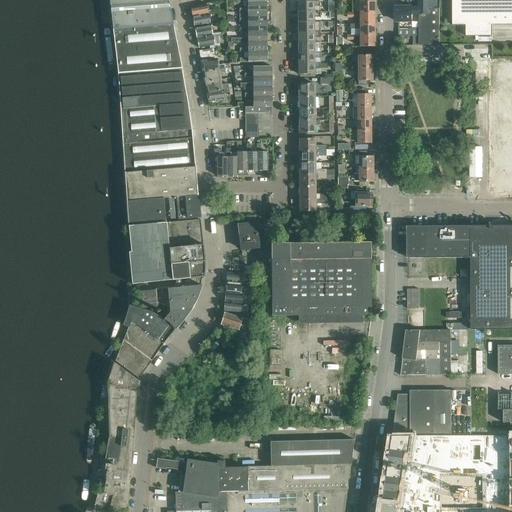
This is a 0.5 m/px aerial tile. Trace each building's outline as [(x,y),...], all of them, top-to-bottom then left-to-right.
[(110,0),(115,36),(174,29),(168,1),(167,0),(110,0)] [(359,0),(359,13),(375,13),(374,1),(373,1),(372,0),(359,0)] [(408,0),(409,7),(395,7),(396,21),(412,21),(412,14),(419,14),(419,45),(439,45),(439,8),(437,8),(437,1),(419,1),(418,0),(408,0)] [(486,35),(486,25),(492,25),(493,25),(505,25),(506,25),(511,24),(511,0),(452,0),(453,0),(453,1),(453,13),(453,14),(453,25),(465,25),(465,35),(465,36),(478,36),(492,36),(493,36),(493,35),(492,35),(486,35)] [(239,12),(247,12),(266,12),(266,1),(247,1),(247,8),(239,8),(239,12)] [(298,2),(298,12),(314,12),(314,7),(320,7),(320,1),(298,2)] [(191,7),(192,17),(208,14),(206,4),(191,7)] [(239,22),(248,22),(267,22),(266,12),(247,12),(248,18),(239,18),(239,22)] [(298,12),(298,22),(314,22),(314,17),(320,17),(320,12),(314,12),(298,12)] [(359,13),(360,24),(375,24),(375,13),(359,13)] [(208,14),(192,17),(194,26),(210,23),(208,14)] [(239,32),(248,32),(267,32),(267,22),(248,22),(248,28),(239,28),(239,32)] [(298,22),(298,32),(314,32),(314,27),(320,27),(320,22),(314,22),(298,22)] [(360,35),(375,35),(375,24),(360,24),(351,24),(351,29),(360,28),(360,35)] [(195,28),(197,38),(212,35),(210,25),(195,28)] [(181,68),(174,29),(115,36),(118,73),(118,74),(120,109),(127,201),(128,225),(166,222),(165,219),(175,218),(173,197),(177,197),(179,219),(200,217),(198,195),(195,166),(191,129),(188,103),(181,68)] [(212,35),(197,38),(199,48),(215,45),(220,44),(218,35),(219,35),(219,32),(215,32),(215,34),(212,35)] [(231,42),(248,42),(267,42),(267,32),(248,32),(248,38),(231,38),(231,42)] [(298,32),(298,43),(314,43),(314,38),(320,37),(320,32),(314,32),(298,32)] [(375,35),(360,35),(360,47),(375,47),(375,35)] [(240,52),(248,52),(267,52),(267,42),(248,42),(248,48),(240,48),(240,52)] [(298,43),(298,53),(320,53),(320,48),(320,43),(314,43),(298,43)] [(267,52),(248,52),(248,58),(240,58),(240,62),(253,62),(267,62),(267,52)] [(298,53),(298,63),(314,63),(314,58),(320,58),(320,53),(298,53)] [(358,55),(358,68),(372,68),(372,55),(358,55)] [(201,60),(203,73),(225,69),(231,68),(230,63),(224,64),(218,65),(219,64),(219,61),(217,61),(217,59),(201,60)] [(314,63),(298,63),(298,74),(314,74),(314,68),(321,68),(320,63),(314,63)] [(245,77),(253,77),(272,77),(272,66),(253,66),(253,73),(245,73),(245,77)] [(372,68),(358,68),(358,80),(358,85),(367,85),(367,80),(372,80),(372,68)] [(203,73),(205,82),(221,79),(220,74),(226,73),(225,69),(203,73)] [(511,74),(493,74),(494,189),(511,189),(511,74)] [(245,87),(253,87),(272,87),(272,77),(253,77),(253,83),(245,83),(245,87)] [(205,82),(206,92),(229,88),(228,84),(222,85),(221,79),(205,82)] [(298,84),(299,96),(315,96),(315,84),(298,84)] [(245,97),(253,97),(272,97),(272,87),(253,87),(253,93),(245,93),(245,97)] [(229,88),(206,92),(208,102),(224,99),(223,94),(229,93),(229,88)] [(353,107),(357,107),(370,106),(370,94),(367,94),(367,90),(355,90),(355,94),(353,94),(353,107)] [(299,96),(299,108),(315,108),(315,96),(299,96)] [(245,114),(258,114),(265,113),(265,107),(272,107),(272,97),(253,97),(253,107),(245,107),(245,114)] [(357,107),(357,119),(371,118),(370,106),(357,107)] [(299,108),(299,121),(315,120),(315,108),(299,108)] [(357,119),(357,131),(371,131),(371,118),(357,119)] [(315,120),(299,121),(299,133),(315,133),(315,120)] [(371,131),(357,131),(357,143),(371,143),(371,131)] [(299,139),(299,151),(326,150),(326,146),(315,146),(315,138),(299,139)] [(247,144),(247,152),(247,171),(257,171),(257,152),(251,152),(251,144),(247,144)] [(257,144),(257,152),(257,171),(268,171),(268,152),(261,152),(261,144),(257,144)] [(227,153),(227,157),(227,176),(238,176),(238,171),(237,171),(237,157),(231,157),(231,146),(227,146),(227,153)] [(227,176),(227,157),(227,153),(221,153),(221,149),(214,149),(214,157),(216,157),(216,162),(217,162),(217,176),(227,176)] [(299,151),(299,163),(315,163),(315,156),(326,156),(326,150),(299,151)] [(237,152),(237,157),(237,171),(238,171),(247,171),(247,152),(237,152)] [(359,152),(359,169),(373,169),(373,156),(366,156),(366,152),(359,152)] [(299,163),(299,175),(326,175),(326,170),(315,170),(315,163),(299,163)] [(373,169),(359,169),(359,182),(359,186),(368,186),(368,182),(373,182),(373,169)] [(299,175),(299,187),(315,187),(315,180),(326,180),(326,175),(299,175)] [(299,187),(300,199),(315,199),(315,187),(299,187)] [(355,193),(355,206),(371,206),(371,193),(355,193)] [(315,199),(300,199),(300,211),(316,211),(315,199)] [(238,225),(241,249),(258,247),(257,234),(259,234),(258,229),(256,229),(255,216),(241,218),(242,224),(238,225)] [(200,220),(129,226),(131,252),(129,253),(132,285),(204,278),(205,269),(205,262),(206,262),(204,245),(203,245),(200,220)] [(490,225),(484,226),(407,226),(407,258),(471,257),(472,330),(511,329),(511,225),(507,225),(507,226),(496,228),(490,222),(490,225)] [(271,316),(362,315),(367,315),(367,307),(371,307),(370,242),(271,243),(271,316)] [(227,273),(226,282),(242,283),(243,278),(248,279),(248,275),(227,273)] [(242,283),(226,282),(226,291),(242,292),(242,283)] [(202,285),(201,285),(167,288),(169,312),(163,319),(153,313),(150,311),(129,305),(123,325),(128,327),(115,361),(139,378),(148,366),(164,344),(175,329),(181,324),(185,318),(191,309),(196,301),(199,293),(202,285)] [(407,308),(419,309),(419,289),(407,289),(407,308)] [(157,307),(156,290),(141,291),(142,308),(157,307)] [(226,292),(225,302),(241,303),(242,294),(226,292)] [(241,303),(225,302),(224,311),(240,312),(241,303)] [(247,326),(249,321),(249,320),(224,312),(224,313),(223,313),(222,316),(223,317),(220,324),(238,330),(240,325),(247,327),(247,326)] [(406,330),(404,346),(418,348),(440,348),(439,342),(451,342),(451,330),(406,330)] [(420,363),(410,362),(402,361),(401,375),(451,375),(451,342),(439,342),(440,348),(440,358),(421,358),(420,363)] [(498,345),(498,353),(498,374),(499,374),(499,373),(511,373),(511,345),(499,346),(499,345),(498,345)] [(411,360),(410,362),(420,363),(421,358),(440,358),(440,348),(418,348),(404,346),(403,359),(411,360)] [(271,349),(272,378),(283,377),(282,348),(271,349)] [(244,376),(261,377),(261,355),(245,354),(244,376)] [(108,384),(109,428),(109,437),(106,459),(109,460),(103,493),(98,492),(94,508),(108,510),(126,511),(133,431),(136,392),(134,391),(138,380),(115,363),(113,362),(106,383),(108,384)] [(394,428),(394,435),(434,434),(451,434),(451,390),(410,390),(410,394),(398,394),(394,428)] [(504,410),(504,423),(511,422),(511,393),(511,392),(511,394),(499,394),(499,392),(499,410),(504,410)] [(511,511),(511,435),(393,435),(383,511),(511,511)] [(166,467),(180,470),(185,474),(182,492),(175,491),(175,511),(167,511),(344,511),(347,488),(347,480),(348,480),(349,474),(351,464),(354,439),(270,441),(271,466),(225,467),(225,460),(217,460),(217,463),(187,459),(187,462),(159,459),(157,458),(157,461),(156,462),(155,464),(156,465),(156,468),(166,469),(166,467)]
